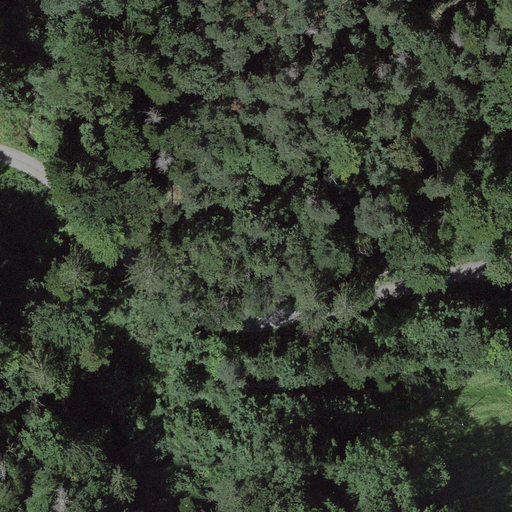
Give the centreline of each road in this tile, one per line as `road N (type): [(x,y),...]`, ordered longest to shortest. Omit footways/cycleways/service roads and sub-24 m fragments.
road 1 (residential): [(0,151),(16,152),(76,201),(138,268),(194,310),(241,323),(511,263)]
road 2 (track): [(511,394),(260,423),(203,403),(169,378),(105,308),(41,287)]
